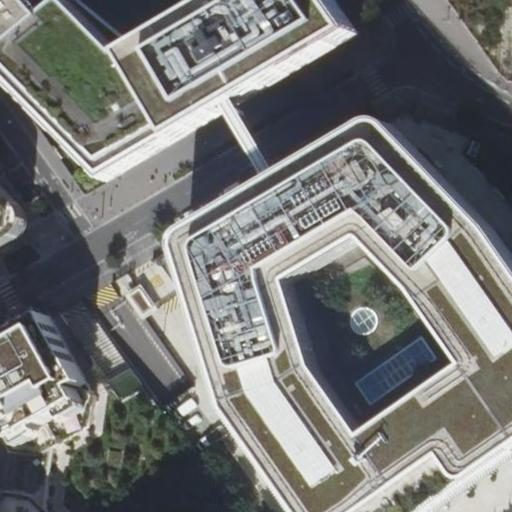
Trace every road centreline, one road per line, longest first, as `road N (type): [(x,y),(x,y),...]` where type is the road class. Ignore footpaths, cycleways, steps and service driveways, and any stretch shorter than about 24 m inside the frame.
road 1 (residential): [(90,251),(429,54)]
road 2 (residential): [(0,120),(90,251)]
